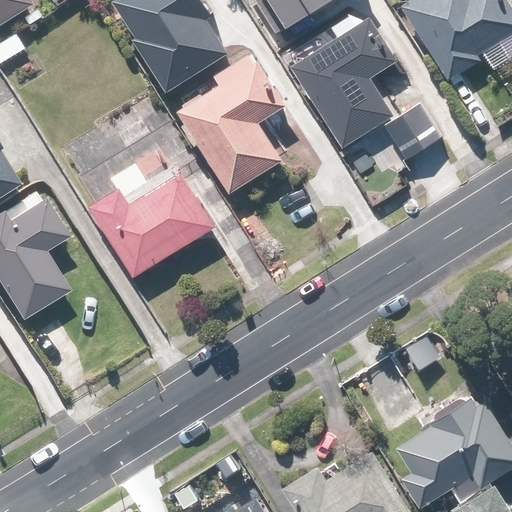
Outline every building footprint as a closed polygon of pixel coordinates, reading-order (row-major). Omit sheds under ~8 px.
[(30,0),(0,0),(0,22),(32,3),(30,0)] [(121,0),(169,78),(228,43),(211,15),(219,10),(212,0),(121,0)] [(330,0),(259,0),(279,32),(330,0)] [(410,0),(404,4),(451,79),(484,59),(480,52),(511,32),(511,3),(510,0),(410,0)] [(374,15),(294,64),(345,146),(397,114),(374,77),(403,58),(374,15)] [(262,59),(181,109),(231,191),(287,157),(263,119),(290,103),(262,59)] [(397,115),(386,121),(409,158),(446,136),(423,99),(397,115)] [(0,192),(19,181),(0,149),(0,192)] [(92,204),(136,275),(220,224),(186,170),(135,201),(124,184),(92,204)] [(1,206),(0,206),(0,282),(22,317),(70,288),(46,250),(71,234),(47,194),(8,217),(1,206)] [(511,466),(511,435),(487,396),(479,401),(475,395),(397,445),(413,470),(403,477),(422,507),(477,473),(484,484),(511,466)] [(318,464),(284,486),(300,511),(415,511),(374,449),(328,479),(318,464)] [(511,511),(511,500),(500,481),(451,510),(452,511),(511,511)] [(266,511),(256,496),(229,511),(266,511)]
